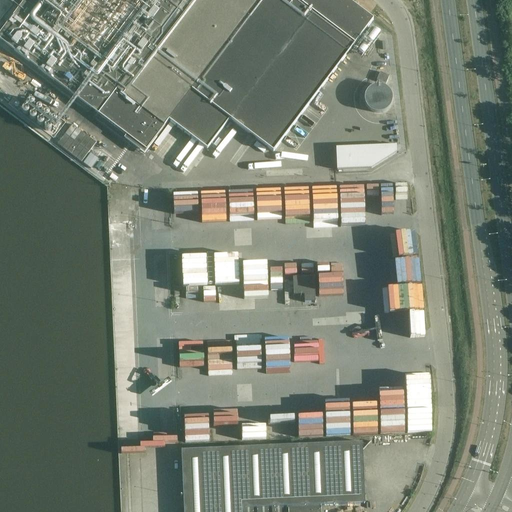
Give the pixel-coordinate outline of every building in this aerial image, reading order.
[(25,0),(0,34),(0,40),(126,136),(124,139),(144,155),(169,120),(207,150),(230,120),(273,153),(373,20),(346,0),(25,0)] [(0,0),(0,21),(13,5),(5,0),(0,0)] [(398,156),(399,171),(409,170),(409,178),(417,177),(416,153),(404,153),(405,155),(398,156)] [(84,164),(91,170),(99,160),(91,154),(84,164)] [(415,180),(403,180),(403,205),(416,205),(415,180)] [(323,182),(297,184),(298,214),(321,213),(322,222),(350,220),(350,214),(361,213),(359,181),(323,183),(323,182)] [(414,228),(392,231),(396,255),(400,254),(401,256),(418,253),(414,228)] [(252,263),(252,252),(227,252),(227,263),(252,263)] [(268,255),(268,271),(280,272),(281,255),(268,255)] [(335,264),(334,278),(358,279),(359,265),(335,264)] [(231,266),(231,280),(253,280),(253,266),(231,266)] [(315,304),(314,284),(314,279),(293,280),(294,295),(304,294),(305,303),(314,303),(314,304),(315,304)] [(405,324),(435,323),(435,307),(422,307),(422,303),(429,303),(428,282),(398,282),(399,307),(405,306),(405,309),(396,309),(396,321),(392,321),(392,327),(405,327),(405,324)] [(250,288),(250,300),(263,300),(263,288),(250,288)] [(329,338),(304,339),(305,356),(327,355),(328,366),(352,365),(352,358),(357,357),(355,329),(329,330),(329,338)] [(302,359),(301,333),(274,334),(274,331),(221,332),(221,343),(194,344),(194,360),(190,360),(190,367),(218,366),(218,367),(276,366),(276,360),(302,359)] [(307,406),(283,407),(283,434),(308,433),(307,406)] [(280,419),(229,420),(229,436),(280,435),(280,419)] [(362,443),(180,451),(183,511),(320,511),(320,507),(365,504),(362,443)]
